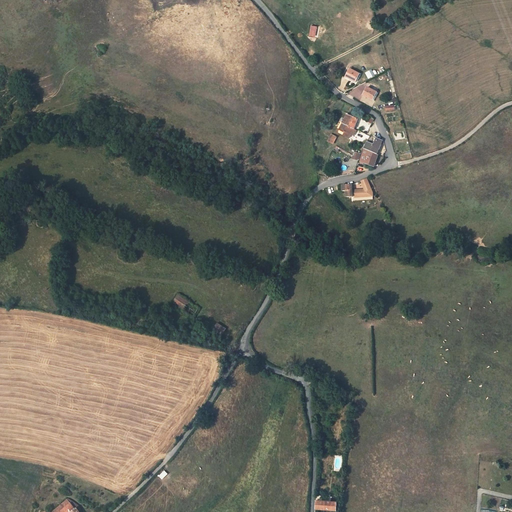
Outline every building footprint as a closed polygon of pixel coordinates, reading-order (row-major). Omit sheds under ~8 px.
[(365,73),(368,79),(375,75),(372,69),(365,73)] [(357,75),(347,70),(343,77),(354,82),(357,75)] [(362,96),(372,101),(372,100),(373,101),(379,89),(369,84),(366,88),(365,88),(362,96)] [(342,122),(338,131),(344,133),(342,136),(351,140),(354,134),(351,133),(353,129),(358,119),(346,113),(342,122)] [(373,144),(367,141),(364,149),(377,154),(382,140),(376,137),(373,144)] [(377,154),(364,149),(359,161),(373,167),(378,154),(377,154)] [(370,188),(367,179),(361,181),(364,189),(364,190),(370,188)] [(352,197),(352,185),(341,185),(341,192),(346,192),(346,197),(352,197)] [(354,190),(354,198),(372,196),(372,191),(370,188),(364,190),(364,189),(354,190)] [(189,319),(194,311),(174,299),(169,307),(189,319)] [(217,339),(220,333),(211,328),(208,333),(217,339)] [(79,511),(77,509),(76,508),(72,506),(70,504),(64,502),(52,511),(79,511)] [(336,511),(337,504),(315,502),(315,511),(335,511),(336,511)]
